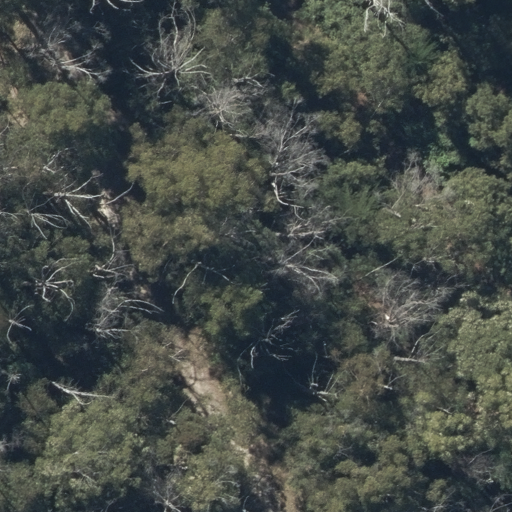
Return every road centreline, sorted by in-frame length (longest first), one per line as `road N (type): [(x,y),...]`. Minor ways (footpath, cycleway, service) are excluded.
road 1 (track): [(115,0),(164,274),(244,424),(278,511)]
road 2 (track): [(349,0),(511,302)]
